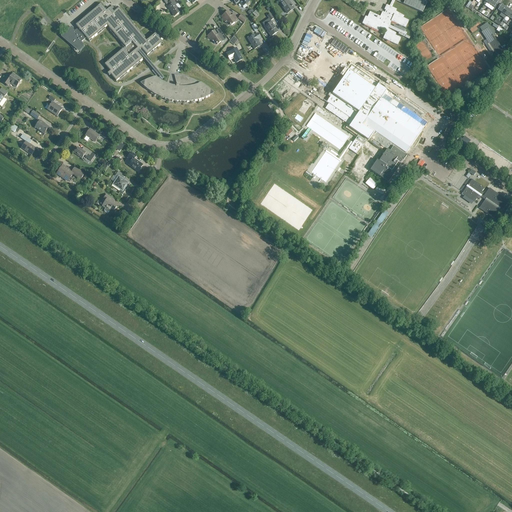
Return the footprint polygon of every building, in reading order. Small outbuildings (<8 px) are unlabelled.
[(175,6),(176,5),(173,0),(172,0),(168,0),(170,2),(167,4),(169,6),(168,8),(174,17),(180,13),(175,6)] [(287,14),(294,9),(287,0),(281,0),(279,2),(287,14)] [(392,0),(389,7),(386,5),(384,10),(385,11),(384,13),(382,12),(380,17),(369,13),(367,18),(365,17),(362,24),(378,32),(380,29),(386,32),(383,39),(397,46),(400,38),(395,36),(395,34),(387,29),(391,22),(405,28),(408,21),(403,19),(404,16),(396,12),(396,10),(391,8),(394,1),(403,4),(403,5),(422,13),(426,3),(426,0),(392,0)] [(494,0),(490,6),(494,8),(492,10),(493,11),(499,3),(494,0)] [(501,14),(505,7),(501,4),(495,12),(496,13),(498,11),(501,14)] [(67,30),(62,35),(66,39),(70,43),(71,42),(74,46),(75,46),(79,50),(83,46),(82,44),(81,42),(83,41),(84,40),(86,38),(88,40),(89,41),(91,39),(96,35),(107,26),(125,48),(105,65),(110,72),(107,74),(109,76),(110,75),(116,82),(143,59),(137,53),(141,49),(147,56),(162,43),(155,34),(146,41),(119,9),(116,11),(114,9),(110,12),(108,10),(106,12),(101,5),(79,23),(76,26),(78,29),(74,31),(73,29),(69,31),(68,30),(67,30)] [(505,18),(510,10),(505,7),(501,14),(505,16),(504,18),(505,18)] [(231,16),(228,12),(221,17),(224,22),(226,21),(230,26),(238,20),(233,14),(231,16)] [(271,37),(278,32),(272,24),(269,19),(262,24),(271,37)] [(496,55),(503,51),(488,28),(481,33),(496,55)] [(217,35),(214,31),(207,36),(211,42),(213,40),(216,45),(224,39),(220,33),(217,35)] [(258,34),(254,36),(253,34),(247,38),(254,50),(261,46),(257,40),(260,38),(258,34)] [(234,45),(238,40),(233,37),(229,42),(234,45)] [(243,60),(236,49),(230,52),(226,55),(230,61),(233,59),(236,64),(243,60)] [(21,80),(16,77),(13,74),(10,78),(7,76),(2,82),(8,86),(10,84),(16,88),(21,80)] [(208,89),(204,85),(201,84),(199,82),(192,80),(188,78),(183,77),(179,76),(174,76),(176,85),(176,87),(172,86),(166,84),(161,82),(159,80),(158,79),(156,77),(152,78),(147,80),(140,84),(148,91),(154,95),(161,98),(168,100),(175,102),(183,102),(190,102),(198,101),(205,98),(214,94),(208,89)] [(383,95),(373,88),(365,100),(370,103),(360,117),(356,122),(350,119),(333,107),(330,112),(354,129),(359,135),(349,149),(356,154),(362,147),(368,142),(383,152),(370,171),(388,183),(402,163),(407,156),(405,155),(406,153),(407,154),(427,124),(420,118),(422,115),(395,96),(393,100),(384,94),(383,95)] [(57,116),(61,109),(53,103),(48,110),(57,116)] [(37,120),(40,116),(33,111),(30,115),(37,120)] [(44,134),(49,128),(43,124),(43,123),(40,121),(35,128),(44,134)] [(13,125),(9,130),(14,133),(16,131),(18,133),(20,130),(18,128),(13,125)] [(95,143),(99,136),(90,130),(85,136),(95,143)] [(32,156),(36,149),(29,144),(32,141),(23,135),(20,138),(26,142),(22,148),(32,156)] [(470,145),(460,139),(458,142),(455,140),(453,144),(456,146),(456,145),(466,151),(470,145)] [(84,152),(77,148),(74,153),(82,159),(84,156),(86,157),(85,158),(91,162),(95,156),(86,149),(84,152)] [(138,172),(143,166),(134,160),(136,156),(131,153),(127,158),(131,161),(128,165),(138,172)] [(62,166),(57,174),(67,181),(67,180),(72,173),(81,180),(84,174),(75,168),(72,171),(71,173),(62,166)] [(123,194),(126,190),(125,189),(129,183),(119,176),(121,174),(118,172),(115,176),(118,177),(112,185),(120,191),(119,192),(123,194)] [(365,183),(373,190),(378,184),(370,177),(365,183)] [(484,189),(472,180),(468,186),(467,186),(466,187),(462,193),(466,198),(470,200),(475,202),(477,199),(479,200),(481,197),(485,200),(479,209),(493,219),(499,210),(501,211),(502,210),(503,211),(509,202),(489,189),(483,197),(482,196),(483,193),(482,192),(484,189)] [(112,214),(117,207),(114,204),(116,201),(106,194),(103,199),(104,199),(103,200),(105,202),(101,207),(105,209),(104,210),(104,212),(107,214),(108,214),(109,212),(112,214)] [(372,238),(388,213),(384,210),(367,235),(372,238)]
